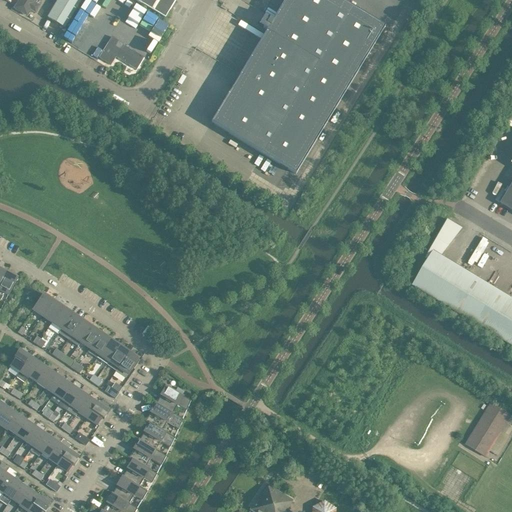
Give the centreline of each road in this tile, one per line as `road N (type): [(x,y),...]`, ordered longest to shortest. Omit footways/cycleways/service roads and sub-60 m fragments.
road 1 (unclassified): [(180,511),(511,4)]
road 2 (residential): [(68,511),(161,358),(0,253)]
road 3 (unclassified): [(206,0),(149,92),(122,96),(0,21)]
road 4 (unknown): [(376,448),(420,448),(440,434),(449,393),(429,388),(416,395)]
